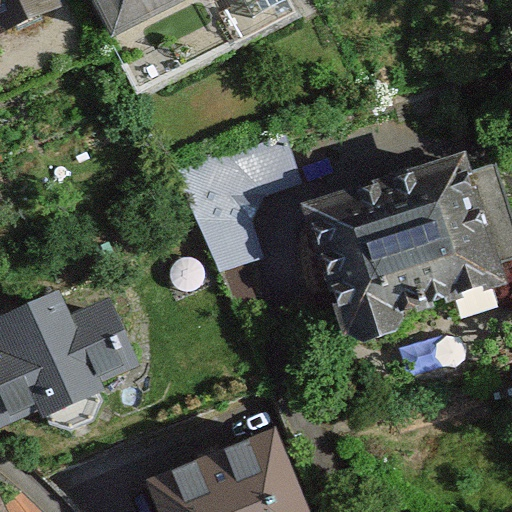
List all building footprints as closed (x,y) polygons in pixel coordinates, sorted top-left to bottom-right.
[(64,0),(0,0),(0,80),(84,45),(64,0)] [(92,0),(115,45),(205,0),(92,0)] [(511,255),(481,156),(308,210),(350,345),(511,294),(511,255)] [(0,328),(8,346),(0,349),(0,419),(5,431),(40,416),(47,434),(114,405),(109,394),(148,377),(114,301),(84,314),(72,288),(0,318),(0,328)] [(317,511),(285,430),(152,482),(164,511),(317,511)] [(14,511),(0,481),(0,511),(14,511)]
